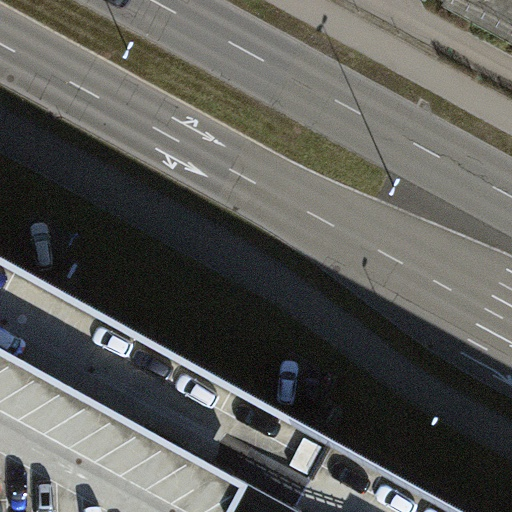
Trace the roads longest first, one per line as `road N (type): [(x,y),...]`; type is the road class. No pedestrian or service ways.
road 1 (secondary): [(0,50),(511,329)]
road 2 (unknown): [(0,281),(425,511)]
road 3 (secondary): [(511,200),(145,0)]
road 4 (unknown): [(0,372),(166,445),(255,511)]
